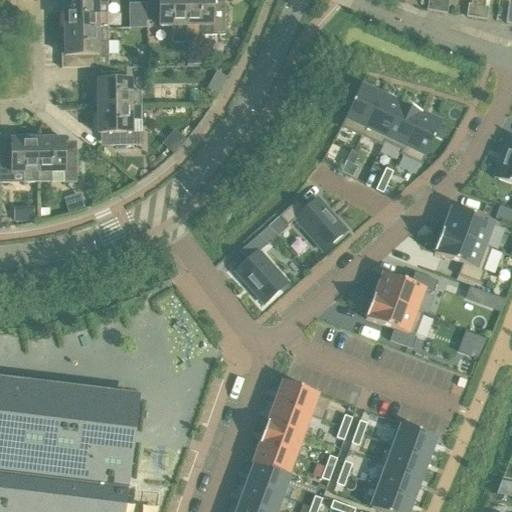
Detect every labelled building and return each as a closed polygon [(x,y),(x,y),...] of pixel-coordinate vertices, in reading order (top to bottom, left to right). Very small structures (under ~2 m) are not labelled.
[(63,5),(63,32),(107,31),(107,0),(74,0),(74,5),(63,5)] [(171,28),(171,37),(171,44),(185,44),(185,37),(184,0),(145,0),(146,22),(158,22),(158,28),(171,28)] [(210,0),(184,0),(185,37),(224,37),(224,5),(210,5),(210,0)] [(428,0),(427,12),(437,14),(438,0),(428,0)] [(438,0),(437,14),(447,15),(449,3),(445,2),(445,0),(438,0)] [(465,18),(476,20),(479,0),(472,0),(472,6),(467,5),(465,18)] [(486,0),(489,0),(499,1),(499,0),(479,0),(476,20),(486,22),(488,9),(485,8),(486,0)] [(511,0),(499,0),(499,1),(509,3),(508,12),(506,25),(511,25),(511,0)] [(108,70),(107,31),(63,32),(63,57),(61,57),(61,70),(93,70),(108,70)] [(97,109),(141,108),(141,95),(131,95),(131,83),(125,83),(125,70),(108,70),(93,70),(93,84),(97,84),(97,109)] [(222,86),(227,79),(217,73),(213,80),(222,86)] [(359,88),(340,128),(361,138),(380,98),(360,89),(360,88),(359,88)] [(380,98),(361,138),(381,147),(400,106),(399,105),(398,106),(380,98)] [(400,106),(381,147),(383,143),(401,151),(399,156),(401,156),(420,115),(411,111),(412,110),(411,109),(411,111),(400,106)] [(109,148),(141,148),(141,134),(132,134),(131,124),(141,123),(141,108),(97,109),(97,135),(109,135),(109,148)] [(420,115),(401,156),(421,165),(440,124),(439,123),(439,124),(420,115),(421,114),(420,114),(420,115)] [(440,125),(435,135),(444,139),(448,129),(440,125)] [(161,147),(173,158),(186,143),(175,133),(161,147)] [(12,138),(0,138),(0,183),(12,184),(12,175),(24,175),(24,185),(38,185),(38,141),(12,141),(12,138)] [(494,177),(493,179),(511,185),(511,139),(508,138),(507,140),(508,140),(494,178),(494,177)] [(64,141),(38,141),(38,185),(52,185),(52,175),(63,175),(63,184),(77,184),(77,153),(64,153),(64,141)] [(341,153),(336,150),(331,157),(336,160),(341,153)] [(342,169),(340,173),(352,179),(357,167),(353,165),(345,162),(342,169)] [(385,169),(375,191),(383,194),(393,173),(385,169)] [(297,201),(279,218),(287,227),(294,221),(322,252),(346,231),(317,199),(305,210),(297,201)] [(511,212),(499,207),(495,219),(511,225),(511,212)] [(442,230),(441,231),(491,250),(491,249),(484,246),(493,224),(451,209),(451,210),(443,231),(442,230)] [(441,231),(433,252),(435,253),(434,254),(434,253),(434,255),(462,265),(457,277),(480,285),(485,272),(482,272),(491,250),(441,231)] [(247,261),(235,273),(264,305),(287,284),(258,253),(266,246),(257,237),(239,253),(247,261)] [(372,296),(372,297),(422,315),(423,314),(416,312),(424,291),(433,294),(437,282),(415,273),(410,284),(383,274),(382,275),(374,297),(372,296)] [(484,295),(480,307),(499,314),(502,307),(504,302),(498,300),(489,296),(484,295)] [(364,318),(364,319),(393,331),(389,342),(412,350),(416,338),(414,338),(422,315),(372,297),(364,318),(364,319),(364,318)] [(0,382),(0,511),(122,511),(137,400),(0,382)] [(283,384),(276,403),(309,415),(316,396),(317,396),(317,395),(283,383),(283,384)] [(267,423),(302,436),(309,415),(276,403),(268,423),(267,423)] [(344,417),(340,427),(348,430),(352,420),(344,417)] [(355,433),(362,435),(366,424),(359,422),(355,433)] [(267,423),(259,444),(294,457),(302,436),(267,423)] [(401,426),(394,447),(427,459),(434,440),(435,440),(435,438),(401,426)] [(336,439),(344,441),(348,430),(340,427),(336,439)] [(358,447),(362,435),(355,433),(351,444),(358,447)] [(260,445),(253,465),(287,477),(294,457),(259,444),(259,445),(260,445)] [(394,447),(386,468),(419,480),(427,459),(394,447)] [(329,457),(325,468),(333,471),(337,460),(329,457)] [(351,465),(344,462),(340,474),(347,477),(351,465)] [(254,466),(247,486),(280,498),(287,477),(253,465),(253,466),(254,466)] [(325,468),(321,479),(329,482),(333,471),(325,468)] [(386,468),(378,488),(412,501),(419,480),(386,468)] [(347,477),(340,474),(336,485),(343,487),(347,477)] [(502,482),(497,494),(508,496),(511,484),(502,482)] [(247,486),(239,506),(254,511),(274,511),(280,498),(247,486)] [(371,508),(370,509),(371,509),(378,511),(407,511),(412,501),(378,488),(371,508)] [(314,497),(310,509),(318,511),(322,500),(314,497)] [(330,510),(336,511),(340,511),(343,506),(333,502),(330,510)]
